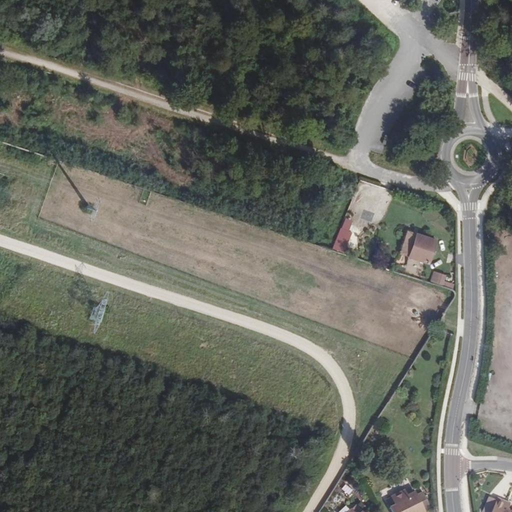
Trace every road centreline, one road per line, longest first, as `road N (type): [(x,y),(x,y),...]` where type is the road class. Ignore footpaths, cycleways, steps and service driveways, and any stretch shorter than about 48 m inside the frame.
road 1 (track): [(305,511),(344,449),(351,418),(332,368),(303,346),(0,240)]
road 2 (tertiary): [(468,181),(471,319),(451,467)]
